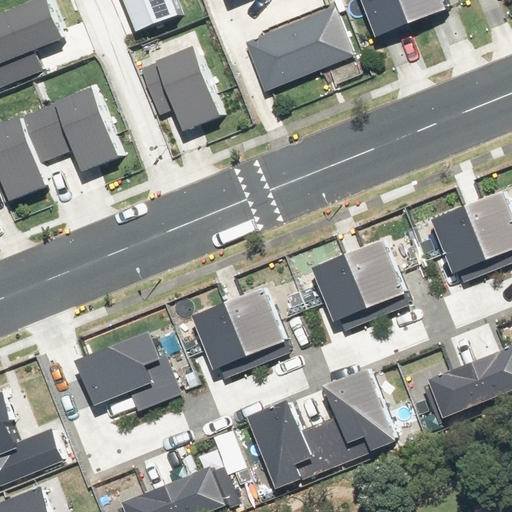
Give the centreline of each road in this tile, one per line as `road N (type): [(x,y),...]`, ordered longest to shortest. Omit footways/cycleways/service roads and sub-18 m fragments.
road 1 (residential): [(31,279),(91,421),(115,438),(511,285)]
road 2 (tertiary): [(175,222),(511,88)]
road 3 (residential): [(175,222),(89,0)]
road 4 (tertiary): [(31,279),(175,222)]
